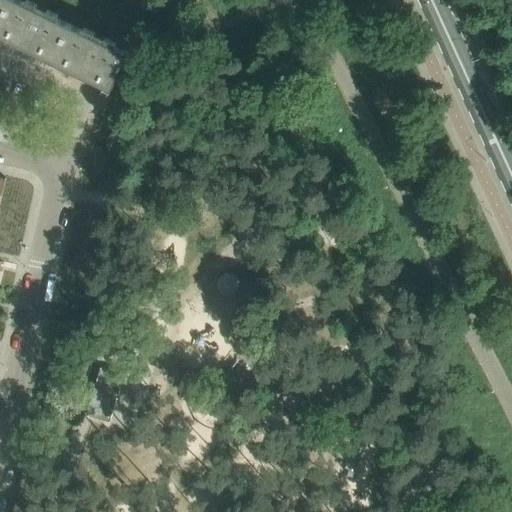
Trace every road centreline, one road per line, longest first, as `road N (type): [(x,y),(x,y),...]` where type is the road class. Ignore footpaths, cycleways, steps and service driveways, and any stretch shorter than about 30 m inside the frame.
road 1 (residential): [(511,407),(302,0)]
road 2 (residential): [(54,172),(0,445)]
road 3 (secondary): [(511,167),(434,0)]
road 4 (residential): [(54,172),(78,146),(86,112),(0,64)]
